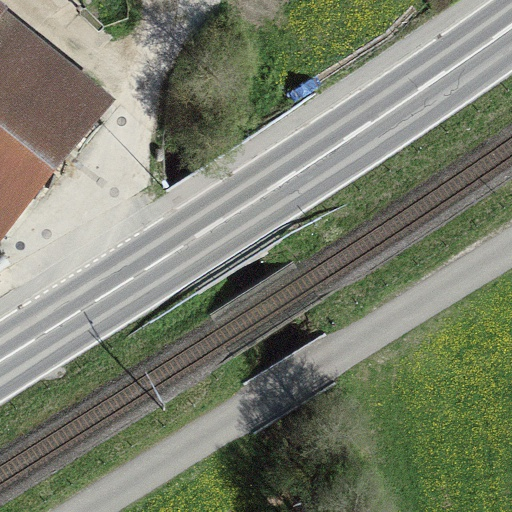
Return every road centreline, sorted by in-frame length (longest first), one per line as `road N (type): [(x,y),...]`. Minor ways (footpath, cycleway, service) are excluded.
road 1 (primary): [(0,356),(511,23)]
road 2 (unclassified): [(85,511),(511,250)]
